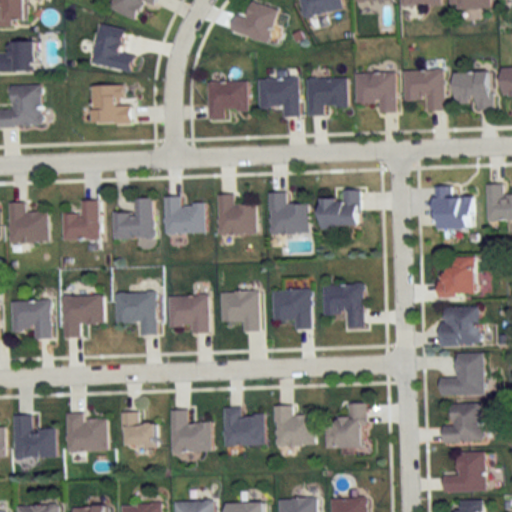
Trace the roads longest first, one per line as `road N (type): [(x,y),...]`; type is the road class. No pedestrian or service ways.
road 1 (residential): [(0,163),(511,144)]
road 2 (residential): [(0,378),(403,363)]
road 3 (residential): [(408,511),(396,149)]
road 4 (residential): [(171,156),(172,68),(204,0)]
